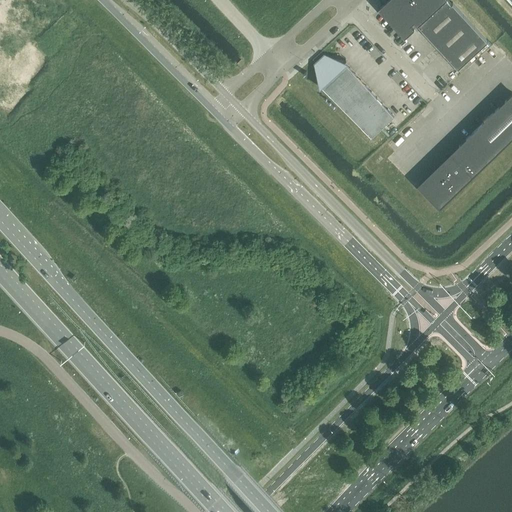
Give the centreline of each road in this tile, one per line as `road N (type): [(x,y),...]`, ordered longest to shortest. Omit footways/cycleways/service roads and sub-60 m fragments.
road 1 (primary): [(266,511),(0,218)]
road 2 (primary): [(0,267),(224,511)]
road 3 (unclassified): [(193,511),(46,359),(0,331)]
road 4 (primary): [(219,117),(407,298)]
road 5 (primary): [(421,292),(242,112)]
road 6 (primary): [(411,351),(252,511)]
road 7 (primary): [(340,511),(481,371)]
road 8 (primary): [(101,0),(219,117)]
road 9 (primary): [(225,94),(128,0)]
road 10 (unclassified): [(432,96),(351,7)]
